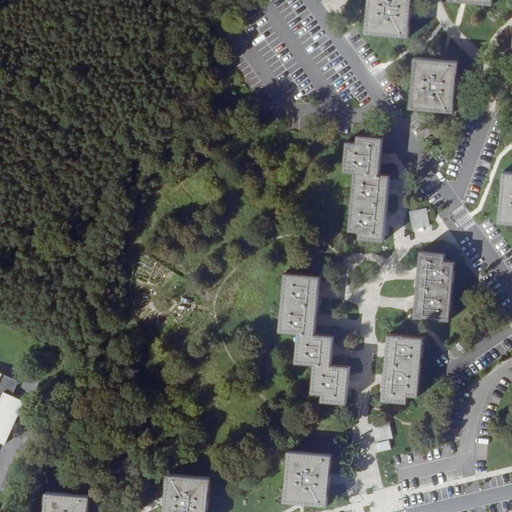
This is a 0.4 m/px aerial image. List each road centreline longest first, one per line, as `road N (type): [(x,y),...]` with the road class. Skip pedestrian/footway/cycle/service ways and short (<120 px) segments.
road 1 (residential): [(402,132),(396,238),(369,312),(363,409),(382,511)]
road 2 (residential): [(511,284),(402,132)]
road 3 (residential): [(402,132),(317,9)]
